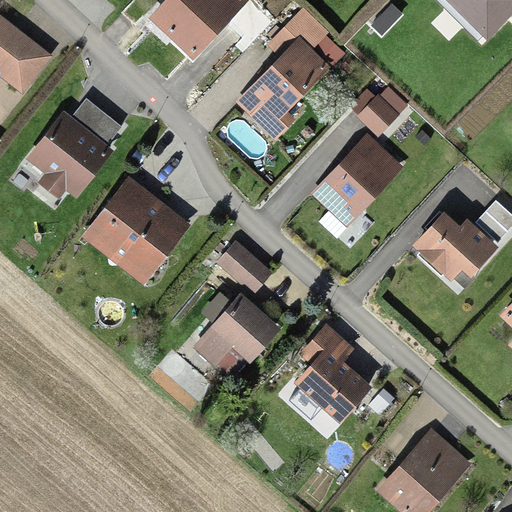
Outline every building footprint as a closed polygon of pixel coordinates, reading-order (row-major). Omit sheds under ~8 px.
[(245,0),(171,0),(151,25),(198,63),(247,1),(245,0)] [(511,12),(511,0),(446,0),(486,39),(511,12)] [(52,56),(0,14),(0,77),(22,95),(52,56)] [(295,46),(240,110),(269,135),(324,71),(295,46)] [(122,126),(86,98),(72,117),(64,110),(26,159),(45,173),(38,182),(60,199),(67,191),(76,198),(114,150),(107,145),(122,126)] [(403,166),(366,133),(311,193),(348,227),(403,166)] [(124,187),(81,242),(142,289),(185,233),(124,187)] [(459,227),(444,212),(412,246),(451,281),(462,269),(471,277),(498,248),(467,219),(459,227)] [(265,278),(231,249),(214,269),(248,297),(265,278)] [(237,302),(191,352),(212,372),(229,354),(247,370),(276,339),(237,302)] [(511,307),(502,318),(511,327),(511,348),(508,352),(511,355),(511,307)] [(312,368),(295,388),(340,427),(366,396),(337,371),(349,356),(322,333),(301,358),(312,368)] [(430,435),(379,495),(398,511),(428,511),(467,467),(430,435)]
